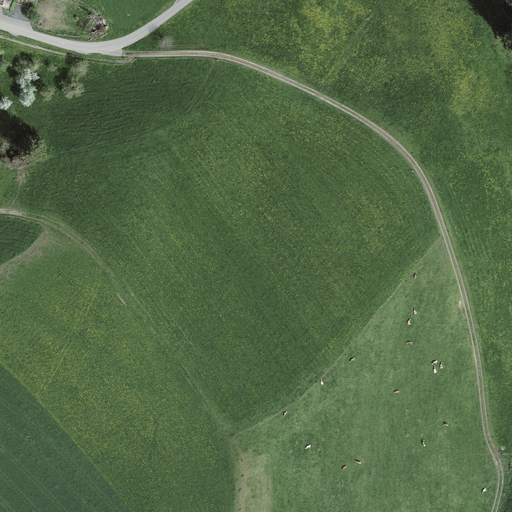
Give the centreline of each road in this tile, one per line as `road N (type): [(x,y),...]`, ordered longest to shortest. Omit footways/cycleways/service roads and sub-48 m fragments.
road 1 (track): [(498,451),(487,435),(449,242),(427,185),(397,143),(355,113),(235,60),(105,46)]
road 2 (track): [(239,511),(239,465),(152,330),(96,261),(51,227),(0,215)]
road 3 (unclassified): [(0,25),(105,46),(187,0)]
